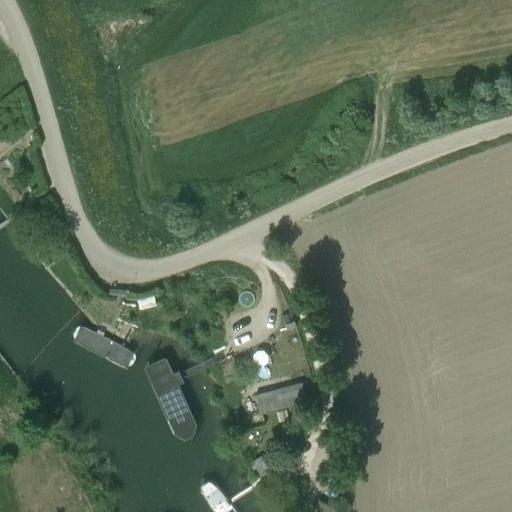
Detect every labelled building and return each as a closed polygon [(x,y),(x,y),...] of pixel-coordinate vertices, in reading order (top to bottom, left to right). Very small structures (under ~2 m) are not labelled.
[(71,301),(34,256),(26,264),(60,309),(65,309),(69,309),(71,306),(71,301)] [(142,350),(85,326),(82,332),(80,332),(78,337),(77,339),(78,341),(79,343),(77,347),(133,370),(135,366),(138,364),(140,360),(141,355),(142,350)] [(146,361),(145,363),(175,430),(185,435),(195,431),(197,419),(178,382),(184,379),(182,373),(179,367),(173,369),(167,354),(163,353),(146,361)] [(298,404),(293,385),(255,395),(260,414),(298,404)] [(238,511),(226,495),(217,482),(211,480),(206,481),(203,484),(201,489),(201,492),(214,511),(238,511)]
